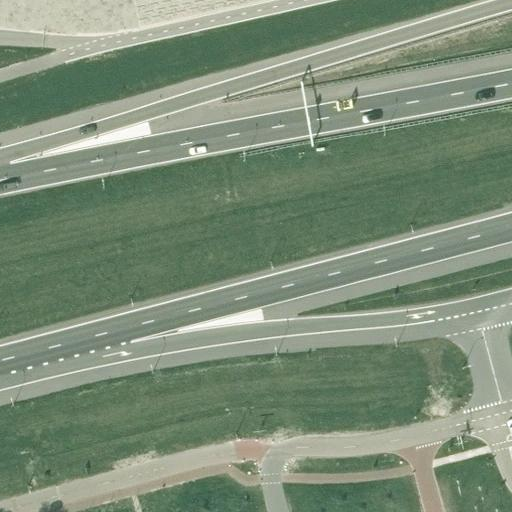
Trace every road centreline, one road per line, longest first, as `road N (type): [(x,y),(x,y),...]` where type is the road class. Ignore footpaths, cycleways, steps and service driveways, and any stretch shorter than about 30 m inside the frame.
road 1 (motorway): [(511,4),(144,114),(13,178)]
road 2 (unclassified): [(0,511),(223,454),(380,443),(502,413)]
road 3 (motorway): [(511,83),(13,178)]
road 4 (motorway): [(118,330),(511,227)]
road 5 (motorway): [(118,330),(282,328),(474,305)]
road 6 (unclassified): [(96,47),(303,0)]
road 7 (motorway): [(0,360),(118,330)]
